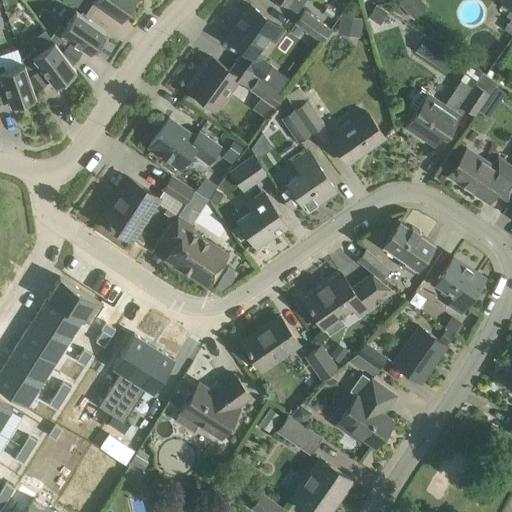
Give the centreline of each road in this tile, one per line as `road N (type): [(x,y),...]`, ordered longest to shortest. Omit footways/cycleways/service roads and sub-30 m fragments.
road 1 (residential): [(511,269),(493,241),(427,193),(386,195),(240,299),(213,306),(168,298),(55,229)]
road 2 (residential): [(378,511),(511,285)]
road 3 (residential): [(38,174),(68,164),(192,0)]
